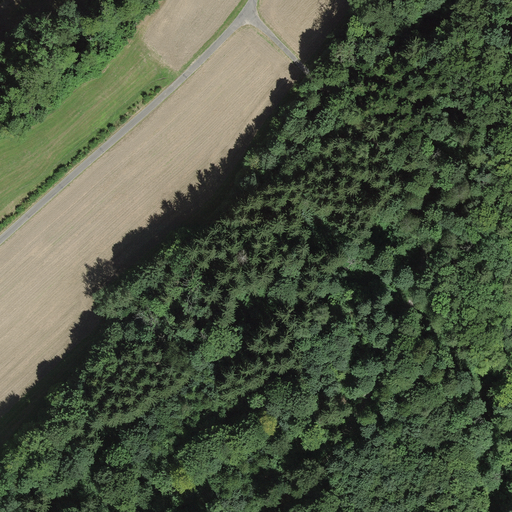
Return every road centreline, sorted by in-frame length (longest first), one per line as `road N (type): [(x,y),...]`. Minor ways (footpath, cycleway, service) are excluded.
road 1 (track): [(295,511),(383,368),(419,259),(414,215),(393,168),(322,84),(245,13)]
road 2 (residential): [(253,0),(204,54),(0,235)]
road 3 (track): [(416,274),(452,287),(497,450),(511,469)]
